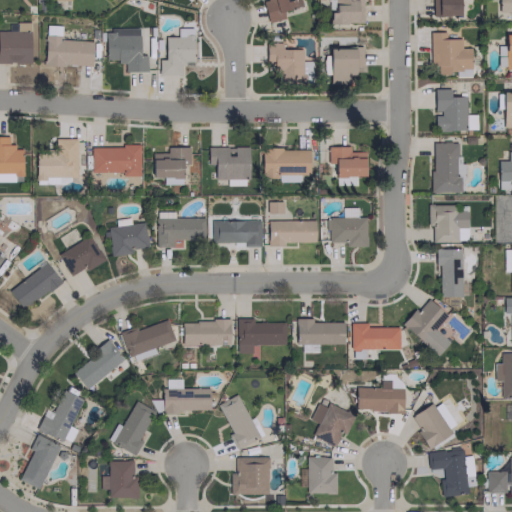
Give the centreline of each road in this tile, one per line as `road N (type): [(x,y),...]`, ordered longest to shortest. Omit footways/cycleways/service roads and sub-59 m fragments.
road 1 (residential): [(0,417),(33,356),(88,306),(147,283),(398,283)]
road 2 (residential): [(0,101),(237,113),(398,110)]
road 3 (residential): [(398,0),(398,283)]
